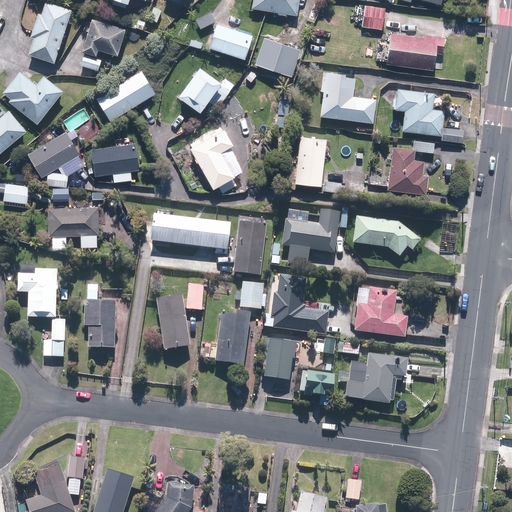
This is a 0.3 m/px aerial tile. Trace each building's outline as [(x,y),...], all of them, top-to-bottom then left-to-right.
[(250,0),(249,10),(295,16),(296,0),(250,0)] [(51,64),(69,11),(43,2),(25,55),(51,64)] [(384,9),(363,7),(360,28),(381,30),(384,9)] [(155,23),(160,11),(152,8),(147,20),(155,23)] [(194,21),(198,30),(213,22),(208,13),(194,21)] [(122,30),(90,20),(79,52),(93,57),(95,51),(114,57),(122,30)] [(249,36),(213,25),(205,49),(242,61),(249,36)] [(387,35),(383,65),(430,71),(432,54),(440,55),(442,38),(422,36),(422,39),(387,35)] [(288,78),(298,51),(261,38),(251,66),(288,78)] [(81,56),(78,66),(96,71),(99,61),(81,56)] [(196,114),(217,85),(194,69),(174,98),(196,114)] [(8,100),(6,103),(34,125),(60,93),(41,77),(34,86),(17,72),(0,94),(8,100)] [(108,122),(153,95),(138,72),(94,99),(108,122)] [(350,97),(352,79),(342,78),(342,75),(321,72),(318,93),(320,93),(317,117),(370,124),(374,100),(350,97)] [(391,111),(401,112),(399,132),(439,137),(442,112),(429,110),(431,94),(394,90),(391,111)] [(0,152),(24,132),(6,111),(0,115),(0,152)] [(461,130),(440,129),(439,141),(460,142),(461,130)] [(231,179),(217,153),(229,147),(220,130),(187,149),(210,190),(231,179)] [(39,178),(46,174),(44,185),(64,188),(66,175),(49,172),(76,157),(63,133),(25,154),(39,178)] [(319,186),(323,141),(296,138),(292,184),(319,186)] [(432,144),(411,142),(411,150),(431,152),(432,144)] [(132,145),(88,150),(92,176),(135,171),(132,145)] [(425,177),(419,176),(421,162),(411,161),(412,151),(390,148),(384,190),(385,190),(385,191),(423,196),(425,177)] [(111,175),(112,183),(129,181),(128,173),(111,175)] [(342,184),(322,181),(320,192),(341,194),(342,184)] [(0,184),(0,192),(2,193),(1,201),(25,204),(27,187),(0,184)] [(46,237),(79,236),(79,248),(94,248),(94,235),(96,235),(95,208),(45,209),(46,237)] [(278,248),(287,249),(285,263),(304,265),(306,252),(331,255),(337,214),(317,212),(315,226),(282,221),(278,248)] [(417,241),(395,224),(352,219),(349,245),(384,249),(397,258),(404,248),(409,252),(417,241)] [(244,232),(171,223),(168,250),(241,258),(244,232)] [(15,276),(14,294),(25,294),(25,319),(53,320),(54,272),(33,271),(32,276),(15,276)] [(271,319),(270,329),(323,335),(326,313),(300,310),(304,279),(274,275),(269,318),(271,319)] [(262,286),(240,283),(238,308),(259,310),(262,286)] [(85,286),(85,301),(96,301),(96,286),(85,286)] [(200,312),(201,286),(186,286),(184,311),(200,312)] [(405,318),(390,316),(392,294),(365,290),(365,292),(354,290),(352,308),(354,308),(351,333),(402,339),(405,318)] [(179,296),(153,301),(161,351),(188,347),(179,296)] [(81,327),(86,327),(86,349),(112,350),(112,303),(82,302),(81,327)] [(241,367),(247,314),(232,312),(232,316),(218,314),(212,363),(241,367)] [(50,341),(42,341),(42,357),(62,358),(63,321),(51,321),(50,341)] [(292,343),(265,340),(261,378),(287,381),(292,343)] [(333,342),(322,340),(320,354),(331,356),(333,342)] [(363,356),(362,366),(345,364),(340,400),(386,406),(389,377),(401,379),(403,361),(363,356)] [(330,376),(303,373),(301,394),(328,397),(330,376)] [(39,498),(17,505),(17,511),(72,511),(67,496),(79,497),(80,481),(82,481),(84,458),(69,457),(66,493),(57,463),(30,471),(39,498)] [(123,511),(134,479),(106,470),(92,511),(123,511)] [(361,481),(345,480),(344,501),(359,502),(361,481)] [(168,482),(166,498),(155,511),(188,511),(192,507),(194,484),(168,482)] [(245,511),(248,489),(219,486),(216,511),(245,511)] [(320,511),(323,496),(290,491),(286,511),(320,511)] [(268,493),(257,492),(255,506),(266,508),(268,493)]
